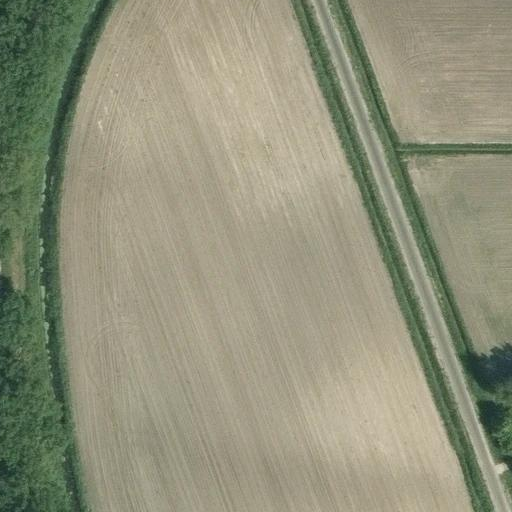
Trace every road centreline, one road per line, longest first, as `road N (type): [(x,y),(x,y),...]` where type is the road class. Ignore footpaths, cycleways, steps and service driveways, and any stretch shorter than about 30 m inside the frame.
road 1 (unclassified): [(503,511),(316,0)]
road 2 (unclassified): [(21,511),(0,349)]
road 3 (unclassified): [(0,129),(42,0)]
